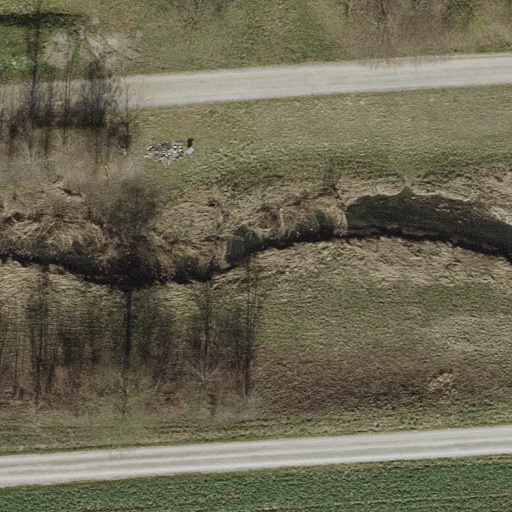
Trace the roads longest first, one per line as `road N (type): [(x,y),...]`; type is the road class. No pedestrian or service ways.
road 1 (track): [(0,471),(511,437)]
road 2 (track): [(511,68),(0,102)]
